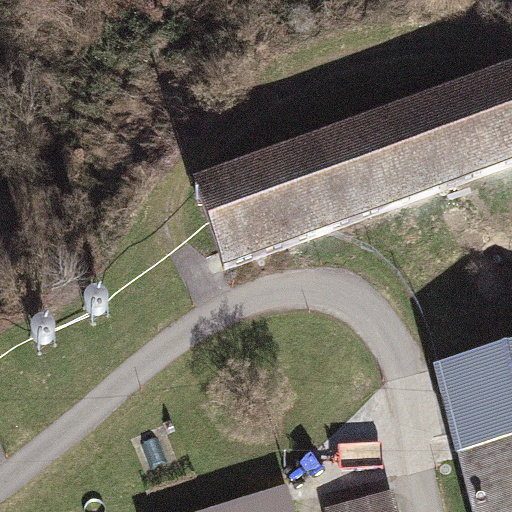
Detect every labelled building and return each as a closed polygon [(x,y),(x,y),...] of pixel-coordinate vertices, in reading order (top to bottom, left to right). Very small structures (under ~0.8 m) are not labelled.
[(511,69),(194,186),(228,279),(340,238),(511,175),(511,69)] [(91,322),(96,326),(103,326),(108,323),(112,318),(112,312),(109,306),(104,302),(97,302),(92,305),(88,310),(88,317),(91,322)] [(36,351),(41,355),(48,355),(53,352),(57,347),(57,341),(54,335),(49,331),(42,331),(36,334),(33,339),(33,346),(36,351)] [(434,374),(469,511),(511,511),(511,354),(440,373),(434,374)] [(290,511),(285,493),(220,511),(290,511)] [(392,511),(389,498),(332,511),(392,511)]
